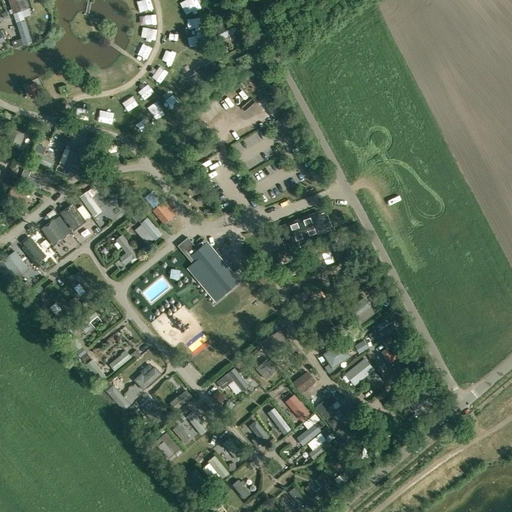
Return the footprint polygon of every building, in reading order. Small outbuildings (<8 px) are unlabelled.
[(29,7),(26,0),(9,0),(14,12),(23,9),(24,10),(27,8),(29,7)] [(22,38),(12,41),(14,47),(24,44),(32,42),(25,20),(17,22),(22,38)] [(236,32),(231,22),(213,30),(218,41),(236,32)] [(211,61),(189,77),(194,85),(217,68),(211,61)] [(26,85),(30,95),(41,90),(37,80),(26,85)] [(207,111),(214,120),(230,109),(234,116),(243,110),(240,105),(248,99),(251,104),(255,101),(248,90),(239,96),(235,91),(207,111)] [(223,124),(231,118),(228,113),(219,120),(223,124)] [(262,119),(251,125),(254,130),(265,124),(262,119)] [(20,147),(26,133),(13,127),(7,142),(20,147)] [(240,138),(251,132),(248,127),(237,133),(240,138)] [(212,142),(208,150),(213,152),(217,145),(212,142)] [(55,159),(44,154),(47,147),(38,143),(31,158),(51,167),(55,159)] [(65,150),(59,165),(64,167),(64,168),(77,174),(83,157),(70,152),(65,150)] [(114,154),(97,158),(99,166),(120,162),(118,153),(114,154)] [(209,176),(218,171),(216,167),(207,172),(209,176)] [(42,180),(29,175),(23,172),(20,180),(39,188),(42,180)] [(31,198),(12,186),(6,195),(25,207),(31,198)] [(102,210),(88,190),(80,196),(94,216),(102,210)] [(4,197),(1,203),(7,205),(9,200),(4,197)] [(87,221),(73,202),(60,212),(74,230),(87,221)] [(162,204),(154,211),(164,223),(172,216),(162,204)] [(53,210),(47,214),(49,218),(56,214),(53,210)] [(137,222),(145,215),(141,211),(133,218),(137,222)] [(17,212),(4,221),(0,224),(4,230),(20,217),(17,212)] [(284,244),(284,245),(287,243),(288,245),(325,230),(319,213),(281,227),(285,238),(282,239),(284,244)] [(141,224),(135,230),(147,245),(154,239),(155,240),(162,234),(147,217),(140,223),(141,224)] [(66,236),(54,219),(41,227),(54,245),(56,244),(57,246),(65,239),(64,238),(66,236)] [(139,253),(123,233),(116,239),(126,252),(120,257),(126,264),(139,253)] [(46,256),(31,236),(23,242),(39,262),(46,256)] [(180,244),(178,246),(180,248),(184,253),(193,264),(187,269),(194,277),(200,283),(208,276),(217,287),(224,281),(225,282),(227,280),(226,279),(232,274),(220,259),(207,244),(203,239),(195,246),(188,237),(180,244)] [(331,240),(310,248),(319,272),(327,269),(321,253),(334,249),(331,240)] [(15,250),(3,260),(16,278),(28,269),(15,250)] [(304,261),(295,265),(298,273),(307,269),(304,261)] [(350,269),(343,273),(352,288),(369,278),(365,271),(361,264),(351,270),(350,269)] [(96,292),(79,270),(73,275),(85,292),(82,294),(86,300),(96,292)] [(27,281),(22,285),(26,290),(31,286),(27,281)] [(75,311),(60,293),(53,299),(63,310),(53,318),(59,325),(75,311)] [(308,312),(315,309),(311,301),(305,304),(299,293),(292,297),(303,320),(310,316),(308,312)] [(373,308),(363,297),(348,310),(357,320),(373,308)] [(93,308),(75,322),(80,329),(90,321),(97,315),(98,315),(93,308)] [(347,323),(335,309),(329,313),(341,328),(347,323)] [(350,323),(356,330),(361,326),(355,319),(350,323)] [(390,323),(387,319),(377,325),(380,329),(377,331),(382,338),(399,327),(395,320),(390,323)] [(74,351),(81,346),(67,329),(61,334),(74,351)] [(272,334),(261,341),(265,347),(267,346),(272,353),(288,343),(284,336),(276,341),(272,334)] [(385,347),(394,342),(390,336),(382,342),(385,347)] [(360,353),(369,348),(364,340),(355,345),(360,353)] [(351,357),(342,342),(323,353),(332,369),(351,357)] [(389,365),(406,354),(401,346),(391,353),(387,348),(381,352),(389,365)] [(255,358),(262,351),(258,347),(251,354),(255,358)] [(115,371),(132,357),(126,349),(121,353),(121,354),(109,364),(115,371)] [(91,357),(87,352),(81,357),(85,362),(91,357)] [(355,386),(375,369),(365,357),(345,373),(355,386)] [(106,377),(92,359),(85,364),(100,383),(106,377)] [(267,359),(257,368),(266,379),(276,370),(267,359)] [(399,383),(403,380),(421,369),(417,362),(406,369),(404,366),(393,373),(399,383)] [(161,374),(155,367),(144,377),(142,374),(135,380),(143,389),(161,374)] [(222,389),(234,380),(242,391),(249,386),(234,367),(216,382),(222,389)] [(301,393),(302,392),(316,382),(308,371),(293,382),(301,393)] [(112,385),(108,381),(103,386),(107,390),(106,391),(124,411),(131,404),(113,384),(112,385)] [(175,410),(192,397),(186,389),(169,403),(175,410)] [(409,405),(418,416),(434,402),(425,391),(408,404),(409,405)] [(310,413),(294,394),(285,401),(301,421),(310,413)] [(324,420),(332,414),(327,408),(338,400),(332,394),(314,408),(324,420)] [(155,399),(142,410),(155,425),(168,415),(155,399)] [(284,434),(291,428),(274,407),(267,412),(284,434)] [(192,410),(186,416),(201,435),(208,429),(192,410)] [(181,411),(176,414),(179,420),(184,416),(181,411)] [(303,423),(308,429),(320,419),(315,413),(303,423)] [(256,420),(249,425),(258,435),(252,440),(257,447),(263,442),(270,436),(256,420)] [(170,429),(183,444),(190,438),(177,423),(170,429)] [(315,424),(298,439),(303,445),(321,431),(315,424)] [(346,445),(362,431),(356,424),(346,433),(341,427),(335,432),(346,445)] [(230,436),(223,442),(238,460),(245,454),(230,436)] [(330,443),(324,437),(308,451),(313,458),(330,443)] [(177,454),(164,440),(158,445),(170,460),(177,454)] [(339,485),(357,470),(345,454),(338,459),(346,470),(334,479),(339,485)] [(215,455),(208,461),(222,478),(226,475),(227,477),(229,475),(228,473),(229,472),(215,455)] [(190,474),(204,490),(211,484),(197,468),(190,474)] [(305,488),(313,498),(317,495),(320,498),(332,488),(321,474),(315,480),(320,487),(315,491),(309,484),(305,488)] [(250,493),(239,480),(233,485),(244,498),(250,493)] [(295,511),(304,511),(311,507),(294,487),(289,492),(300,506),(294,510),(295,511)] [(209,499),(204,503),(211,511),(220,511),(214,503),(220,499),(216,495),(210,500),(209,499)]
